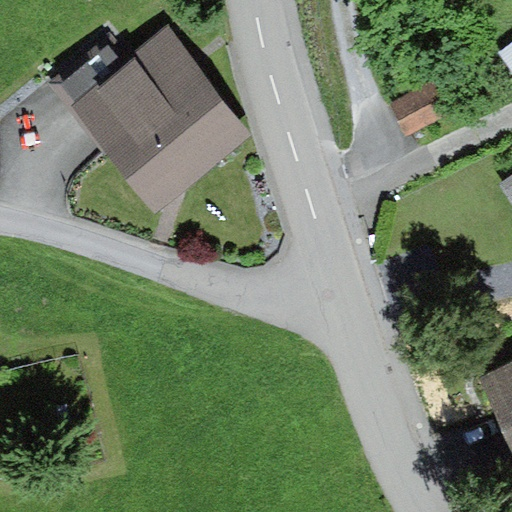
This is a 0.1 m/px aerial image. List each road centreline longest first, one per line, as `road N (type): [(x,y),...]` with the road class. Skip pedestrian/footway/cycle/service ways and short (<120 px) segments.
road 1 (tertiary): [(259,0),(330,311),(422,511)]
road 2 (track): [(349,0),(364,97),(361,179),(330,311)]
